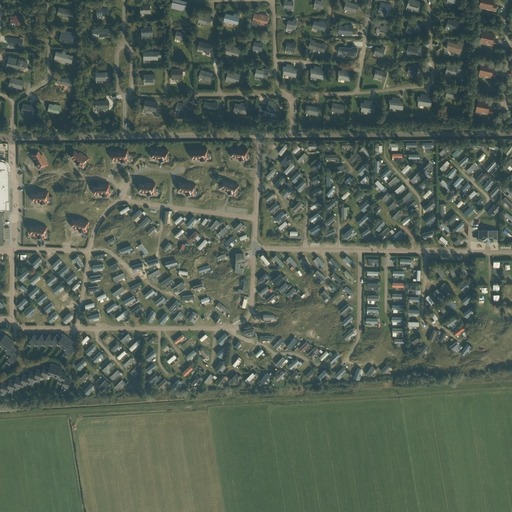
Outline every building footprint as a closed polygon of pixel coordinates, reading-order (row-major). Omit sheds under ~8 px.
[(172,0),(171,6),(185,9),(186,7),(185,6),(185,5),(186,5),(187,2),(179,0),(172,0)] [(284,0),(284,8),(292,9),(293,2),(287,1),(287,0),(284,0)] [(322,9),(324,0),(321,0),(321,1),(315,0),(314,7),(322,9)] [(412,0),(408,0),(407,7),(418,10),(420,2),(412,0)] [(480,0),(479,6),(479,8),(485,9),(495,11),(496,5),(492,4),(492,3),(492,0),(480,0)] [(356,12),(358,5),(346,2),(344,9),(356,12)] [(380,4),(378,11),(387,13),(388,10),(390,10),(391,7),(391,5),(389,5),(386,4),(381,2),(380,4)] [(140,14),(150,13),(150,3),(146,3),(146,6),(140,6),(140,14)] [(57,15),(72,18),(74,11),(59,8),(57,15)] [(225,14),(223,22),(233,24),(233,23),(237,24),(240,15),(234,14),(233,16),(225,14)] [(268,16),(265,15),(264,16),(254,14),(252,22),(258,24),(258,23),(266,25),(268,16)] [(23,18),(19,17),(15,15),(15,17),(12,17),(10,22),(23,26),(24,24),(21,23),(23,18)] [(212,17),(206,15),(205,17),(200,16),(198,22),(209,26),(212,17)] [(459,25),(455,24),(456,20),(453,19),(453,21),(448,19),(446,26),(454,29),(454,27),(458,28),(459,25)] [(295,29),(297,20),(294,20),(293,22),(288,21),(287,28),(295,29)] [(314,21),(312,28),(320,30),(321,28),(325,29),(326,22),(320,20),(319,22),(314,21)] [(419,31),(421,25),(414,22),(413,24),(408,23),(406,30),(415,32),(415,30),(419,31)] [(376,32),(388,35),(390,26),(384,24),(383,26),(378,25),(376,32)] [(352,33),(353,26),(345,25),(345,27),(339,26),(338,33),(347,34),(347,32),(352,33)] [(148,37),(152,37),(152,27),(145,27),(145,29),(141,29),(142,36),(148,36),(148,37)] [(94,32),(93,32),(93,38),(98,37),(98,36),(105,36),(105,37),(109,37),(109,29),(98,30),(94,30),(94,32)] [(60,40),(68,42),(69,41),(73,41),(72,42),(73,42),(73,38),(74,36),(74,33),(74,35),(70,34),(70,33),(61,31),(60,40)] [(183,40),(185,31),(182,31),(182,33),(176,32),(175,38),(183,40)] [(480,41),(480,43),(486,44),(496,47),(497,40),(494,40),(494,38),(495,36),(494,35),(494,34),(486,32),(486,33),(482,32),(480,41)] [(10,38),(8,44),(21,48),(23,40),(17,38),(16,39),(10,38)] [(311,40),(308,48),(318,51),(319,49),(324,51),(326,44),(322,43),(322,44),(315,42),(315,41),(311,40)] [(261,51),(263,42),(260,41),(260,43),(254,42),(253,49),(261,51)] [(200,42),(198,49),(206,51),(205,54),(208,55),(209,52),(211,45),(200,42)] [(294,52),(296,43),(293,42),(293,44),(287,43),(285,49),(294,52)] [(460,53),(463,43),(459,42),(458,44),(457,44),(448,42),(448,43),(446,50),(454,52),(460,53)] [(239,48),(233,47),(226,44),(225,48),(227,48),(225,54),(238,58),(239,52),(238,52),(239,48)] [(420,54),(422,46),(415,44),(414,47),(408,45),(407,52),(415,54),(416,52),(420,54)] [(339,47),(339,52),(343,53),(343,54),(354,55),(354,54),(356,54),(356,51),(357,51),(357,48),(352,47),(352,49),(339,47)] [(382,57),(385,48),(382,47),(381,49),(376,47),(374,54),(382,57)] [(109,50),(93,51),(93,52),(95,51),(95,59),(104,59),(109,59),(109,50)] [(54,59),(71,63),(73,56),(65,54),(66,52),(63,51),(62,55),(56,53),(54,59)] [(158,52),(143,52),(144,60),(158,60),(158,58),(161,58),(161,52),(158,52)] [(9,57),(7,65),(17,68),(17,65),(21,66),(26,67),(27,62),(9,57)] [(286,67),(283,66),(282,70),(284,71),(283,75),(295,77),(297,69),(292,68),(293,65),(287,64),(286,67)] [(462,68),(456,66),(453,65),(452,67),(447,66),(445,73),(456,75),(457,70),(461,71),(462,68)] [(479,74),(479,75),(485,77),(495,79),(496,73),(493,72),(493,71),(494,68),(493,68),(493,67),(493,66),(485,65),(481,65),(479,74)] [(314,69),(311,68),(310,72),(311,73),(310,77),(323,79),(325,71),(320,70),(320,67),(315,66),(314,69)] [(409,67),(407,74),(420,77),(423,68),(415,66),(415,68),(409,67)] [(185,71),(185,67),(180,67),(180,69),(171,69),(171,79),(182,79),(182,71),(185,71)] [(268,70),(262,68),(262,70),(256,69),(255,76),(263,78),(264,76),(267,77),(268,70)] [(342,71),(339,70),(338,74),(339,75),(338,79),(351,81),(352,73),(347,72),(348,69),(342,68),(342,71)] [(210,81),(213,74),(201,70),(199,77),(210,81)] [(377,70),(375,78),(382,80),(382,81),(387,83),(390,73),(389,73),(389,71),(385,70),(384,72),(377,70)] [(240,75),(237,74),(234,73),(233,75),(228,73),(226,80),(234,82),(236,78),(239,79),(240,75)] [(24,81),(11,77),(9,86),(17,88),(18,86),(22,87),(24,81)] [(57,83),(71,87),(73,79),(69,78),(65,77),(65,79),(58,78),(57,83)] [(452,89),(452,91),(447,89),(445,96),(458,100),(460,91),(452,89)] [(421,97),(418,97),(417,101),(418,101),(418,105),(430,106),(432,98),(426,98),(427,95),(421,94),(421,97)] [(393,100),(389,100),(389,104),(390,104),(390,108),(402,110),(403,102),(398,101),(399,98),(393,97),(393,100)] [(370,104),(370,101),(364,100),(364,103),(361,103),(360,107),(362,107),(361,111),(374,113),(375,105),(370,104)] [(144,105),(143,108),(144,108),(143,109),(156,112),(155,116),(159,117),(160,112),(156,111),(158,103),(145,101),(144,105)] [(263,101),(261,108),(262,108),(270,110),(270,109),(272,110),(272,111),(278,112),(278,113),(280,105),(280,106),(273,104),(271,104),(271,103),(263,101)] [(493,109),(490,108),(491,104),(489,104),(489,103),(481,101),(481,102),(478,101),(476,110),(482,111),(482,113),(492,115),(493,109)] [(177,102),(175,110),(180,111),(180,110),(183,111),(182,113),(186,114),(188,107),(186,106),(186,102),(184,102),(183,104),(177,102)] [(215,112),(217,102),(214,102),(214,104),(204,102),(203,109),(215,112)] [(247,107),(243,106),(244,104),(241,103),(240,105),(235,104),(234,111),(240,112),(240,113),(246,114),(247,107)] [(343,113),(345,106),(333,103),(331,110),(343,113)] [(36,107),(23,104),(21,112),(33,115),(36,107)] [(48,111),(56,112),(59,113),(61,106),(55,104),(54,105),(49,104),(48,111)] [(317,115),(319,108),(307,105),(305,113),(317,115)] [(275,146),(272,143),(265,150),(268,153),(275,146)] [(289,147),(286,144),(278,154),(281,156),(289,147)] [(371,154),(364,146),(361,149),(368,157),(371,154)] [(450,149),(447,146),(439,154),(442,157),(450,149)] [(462,149),(459,146),(452,154),(455,157),(462,149)] [(236,150),(231,149),(231,156),(236,157),(235,159),(239,159),(239,160),(243,161),(243,160),(247,160),(248,150),(237,148),(236,150)] [(157,151),(152,150),(151,158),(156,158),(156,160),(159,160),(159,161),(164,162),(164,161),(167,161),(168,151),(157,149),(157,151)] [(196,151),(191,151),(192,159),(197,159),(197,160),(200,160),(200,161),(205,160),(205,159),(208,159),(207,149),(196,149),(196,151)] [(78,153),(74,150),(70,157),(74,160),(73,161),(83,168),(89,158),(79,152),(78,153)] [(129,161),(128,150),(116,150),(116,152),(111,152),(112,160),(117,160),(117,162),(129,161)] [(41,155),(38,151),(32,155),(34,159),(33,160),(35,163),(34,163),(36,167),(37,167),(39,170),(48,164),(42,154),(41,155)] [(308,156),(304,153),(297,161),(300,164),(308,156)] [(358,156),(356,153),(348,160),(351,163),(358,156)] [(486,156),(483,154),(477,160),(480,162),(486,156)] [(289,159),(287,156),(280,163),(283,166),(289,159)] [(275,159),(273,157),(266,164),(269,166),(275,159)] [(469,160),(467,157),(459,164),(461,167),(469,160)] [(511,160),(510,159),(502,168),(505,171),(511,163),(511,160)] [(322,164),(320,160),(310,167),(312,171),(322,164)] [(450,164),(447,161),(440,169),(443,172),(450,164)] [(498,164),(494,161),(486,170),(490,173),(498,164)] [(9,210),(9,163),(0,163),(0,245),(3,245),(2,210),(9,210)] [(295,166),(292,163),(283,173),(287,176),(295,166)] [(430,166),(427,163),(422,170),(425,172),(430,166)] [(368,167),(364,164),(357,172),(362,177),(364,174),(363,173),(368,167)] [(477,166),(474,164),(466,172),(469,175),(477,166)] [(411,168),(408,165),(401,172),(404,174),(411,168)] [(457,171),(454,168),(447,176),(450,179),(457,171)] [(392,172),(389,169),(381,177),(386,182),(388,179),(387,177),(392,172)] [(275,173),(272,170),(265,178),(268,180),(275,173)] [(301,175),(298,172),(290,180),(295,184),(298,182),(296,180),(301,175)] [(485,176),(482,173),(475,181),(479,184),(485,176)] [(421,176),(418,174),(410,182),(413,184),(421,176)] [(369,179),(366,176),(360,182),(363,185),(369,179)] [(285,180),(282,177),(274,186),(277,189),(285,180)] [(321,180),(319,177),(311,182),(314,185),(321,180)] [(399,180),(396,177),(388,184),(391,187),(399,180)] [(464,180),(460,177),(453,185),(459,190),(462,186),(460,184),(464,180)] [(307,182),(304,179),(297,187),(300,189),(307,182)] [(384,187),(378,179),(375,182),(381,189),(384,187)] [(494,182),(490,179),(483,187),(486,191),(487,192),(490,189),(489,187),(494,182)] [(452,188),(442,180),(440,183),(449,191),(452,188)] [(228,183),(223,181),(220,188),(225,190),(224,191),(228,192),(227,193),(232,195),(232,194),(235,195),(239,186),(228,181),(228,183)] [(427,184),(424,181),(416,189),(419,192),(427,184)] [(144,184),(139,184),(138,192),(144,192),(143,194),(147,194),(147,195),(151,195),(151,194),(155,194),(156,184),(144,183),(144,184)] [(184,184),(179,183),(178,191),(183,192),(183,193),(186,194),(186,195),(190,196),(190,195),(194,195),(196,185),(185,183),(184,184)] [(111,195),(110,184),(98,185),(98,186),(93,187),(94,195),(99,194),(99,196),(111,195)] [(470,186),(467,184),(461,190),(464,193),(465,192),(470,186)] [(405,188),(403,185),(394,192),(397,195),(405,188)] [(293,189),(289,186),(282,195),(285,198),(293,189)] [(320,188),(311,194),(313,198),(322,192),(320,188)] [(335,191),(331,188),(326,195),(329,198),(335,191)] [(499,190),(496,188),(490,195),(493,198),(499,190)] [(432,193),(429,190),(423,197),(426,199),(432,193)] [(366,195),(364,191),(355,198),(358,202),(366,195)] [(457,194),(454,191),(446,199),(450,202),(457,194)] [(477,194),(474,191),(468,197),(471,200),(477,194)] [(49,203),(48,192),(37,192),(37,193),(32,194),(32,202),(37,202),(37,203),(49,203)] [(350,194),(348,192),(341,198),(343,200),(350,194)] [(391,195),(388,192),(381,201),(384,203),(391,195)] [(413,195),(410,192),(403,200),(406,202),(413,195)] [(274,196),(272,193),(265,199),(267,202),(274,196)] [(511,203),(505,197),(502,201),(511,208),(511,206),(511,203)] [(398,203),(395,200),(388,208),(391,211),(398,203)] [(336,204),(333,201),(325,208),(328,211),(336,204)] [(371,204),(368,201),(359,209),(364,213),(366,210),(365,209),(371,204)] [(435,203),(433,201),(424,209),(426,212),(433,206),(433,205),(435,203)] [(303,205),(299,202),(292,210),(295,213),(303,205)] [(418,205),(415,202),(407,209),(409,212),(418,205)] [(279,207),(276,204),(269,210),(271,213),(279,207)] [(474,209),(471,206),(463,214),(468,218),(471,215),(469,214),(474,209)] [(497,208),(494,206),(488,213),(490,216),(497,208)] [(129,209),(128,207),(119,213),(121,215),(129,209)] [(142,213),(140,210),(131,218),(133,221),(142,213)] [(403,213),(400,210),(392,218),(395,221),(403,213)] [(286,215),(282,212),(274,219),(279,224),(282,222),(280,220),(286,215)] [(321,217),(318,213),(310,220),(312,223),(321,217)] [(458,217),(455,214),(446,222),(450,225),(458,217)] [(336,218),(333,215),(324,223),(327,227),(336,218)] [(369,219),(366,215),(358,223),(361,226),(369,219)] [(436,219),(433,215),(425,222),(429,227),(432,224),(431,223),(436,219)] [(410,216),(401,222),(404,226),(413,219),(410,216)] [(183,219),(181,217),(174,223),(176,225),(183,219)] [(196,220),(193,217),(186,226),(190,230),(193,227),(192,225),(196,220)] [(150,221),(147,218),(138,226),(141,229),(150,221)] [(89,221),(78,219),(78,220),(72,219),(70,227),(76,228),(75,230),(87,232),(89,221)] [(219,223),(216,220),(209,229),(213,231),(219,223)] [(385,223),(381,220),(374,228),(379,233),(382,230),(380,229),(385,223)] [(287,225),(285,222),(278,228),(280,231),(287,225)] [(462,222),(454,230),(457,233),(465,226),(462,222)] [(241,223),(234,230),(237,232),(244,226),(241,223)] [(451,231),(443,223),(440,226),(449,233),(451,231)] [(47,227),(36,225),(35,227),(30,226),(29,234),(34,235),(34,236),(37,237),(37,238),(42,238),(46,238),(47,227)] [(319,229),(317,226),(310,232),(312,235),(319,229)] [(391,229),(388,226),(379,235),(382,238),(391,229)] [(154,227),(147,233),(149,236),(157,230),(154,227)] [(229,230),(226,227),(217,234),(220,238),(229,230)] [(371,230),(369,227),(363,232),(361,233),(364,237),(371,230)] [(511,231),(506,227),(503,230),(511,236),(511,231)] [(355,232),(352,228),(343,236),(346,239),(355,232)] [(184,232),(182,230),(174,237),(177,239),(184,232)] [(334,230),(325,234),(326,238),(336,234),(334,230)] [(401,230),(393,237),(396,240),(404,234),(401,230)] [(434,235),(432,230),(422,234),(424,239),(434,235)] [(497,230),(478,230),(478,241),(486,243),(487,242),(489,242),(489,243),(497,241),(497,230)] [(199,235),(195,232),(187,240),(190,243),(199,235)] [(233,236),(224,243),(227,247),(236,240),(233,236)] [(464,239),(461,236),(453,243),(456,247),(464,240),(466,243),(468,241),(465,238),(464,239)] [(448,242),(442,237),(439,239),(446,245),(445,246),(447,248),(449,245),(447,244),(448,242)] [(114,238),(106,242),(108,246),(116,241),(114,238)] [(208,242),(205,240),(198,248),(200,250),(208,242)] [(142,244),(138,246),(145,256),(148,253),(142,244)] [(172,246),(169,244),(163,251),(165,253),(172,246)] [(131,246),(120,250),(122,255),(133,250),(131,246)] [(245,265),(244,264),(245,262),(243,254),(236,253),(235,272),(243,273),(245,265)] [(270,263),(262,254),(259,256),(267,265),(270,263)] [(283,263),(275,254),(273,257),(280,266),(283,263)] [(297,265),(289,255),(286,258),(294,267),(297,265)] [(355,263),(346,255),(342,260),(346,264),(347,262),(352,266),(355,263)] [(310,267),(304,256),(301,257),(302,260),(307,269),(310,267)] [(324,264),(317,256),(314,258),(321,267),(324,264)] [(340,266),(331,256),(329,259),(337,269),(340,266)] [(84,266),(78,257),(74,260),(80,269),(84,266)] [(42,261),(39,258),(31,266),(35,270),(38,267),(37,266),(42,261)] [(62,262),(59,259),(51,267),(55,271),(58,268),(57,267),(62,262)] [(176,260),(164,264),(166,269),(178,265),(176,260)] [(118,263),(109,268),(111,272),(120,266),(118,263)] [(444,275),(438,266),(435,268),(441,277),(444,275)] [(69,269),(67,267),(61,272),(63,275),(69,269)] [(456,275),(451,267),(447,268),(452,276),(448,278),(450,281),(454,280),(452,277),(456,275)] [(469,274),(463,268),(461,270),(465,274),(463,276),(464,278),(469,274)] [(326,277),(317,269),(314,272),(323,280),(326,277)] [(354,277),(346,269),(343,271),(351,279),(354,277)] [(159,270),(148,276),(150,280),(161,274),(159,270)] [(29,273),(26,271),(19,278),(21,281),(29,273)] [(268,275),(265,272),(257,279),(260,282),(268,275)] [(342,279),(334,272),(331,275),(340,282),(342,279)] [(283,276),(280,273),(271,280),(274,284),(283,276)] [(40,277),(37,274),(29,282),(33,286),(36,283),(35,282),(40,277)] [(77,277),(74,274),(65,281),(70,286),(73,283),(71,282),(77,277)] [(124,274),(112,279),(114,283),(126,277),(124,274)] [(55,279),(53,276),(46,283),(49,286),(55,279)] [(172,281),(170,278),(160,284),(162,288),(172,281)] [(470,283),(467,279),(458,286),(462,291),(465,289),(464,287),(470,283)] [(186,285),(184,282),(172,290),(174,293),(186,285)] [(288,285),(285,282),(277,289),(280,292),(288,285)] [(451,291),(443,282),(441,284),(449,293),(451,291)] [(80,285),(77,283),(72,289),(74,292),(80,285)] [(64,287),(61,284),(53,291),(57,296),(60,293),(58,292),(64,287)] [(269,289),(267,286),(258,292),(261,295),(268,290),(270,292),(272,291),(270,288),(269,289)] [(125,291),(122,287),(113,294),(115,298),(125,291)] [(296,289),(293,287),(286,294),(288,297),(296,289)] [(39,291),(36,288),(28,296),(32,300),(35,297),(34,296),(39,291)] [(443,297),(436,288),(433,291),(439,299),(443,297)] [(155,293),(152,290),(144,297),(147,299),(155,293)] [(331,297),(324,290),(321,292),(328,299),(331,297)] [(67,291),(60,297),(62,300),(69,294),(67,291)] [(276,296),(274,293),(266,300),(268,303),(276,296)] [(471,296),(468,293),(460,300),(465,305),(468,302),(466,300),(471,296)] [(333,302),(336,305),(342,300),(344,302),(346,299),(342,294),(333,302)] [(47,297),(44,295),(37,302),(39,304),(47,297)] [(433,302),(427,295),(424,297),(430,304),(433,302)] [(133,297),(123,302),(126,306),(136,301),(133,297)] [(165,300),(162,297),(154,304),(157,307),(165,300)] [(456,306),(449,297),(444,301),(447,305),(449,303),(453,309),(456,306)] [(28,302),(25,299),(17,307),(21,311),(24,308),(23,307),(28,302)] [(182,307),(176,301),(168,311),(171,313),(177,307),(180,309),(182,307)] [(348,302),(346,304),(339,311),(342,314),(349,307),(351,310),(353,308),(348,302)] [(54,306),(50,303),(43,310),(47,315),(50,312),(49,310),(54,306)] [(117,307),(115,303),(106,310),(108,314),(117,307)] [(229,311),(219,303),(216,306),(227,314),(229,311)] [(447,312),(440,304),(438,307),(444,314),(447,312)] [(140,305),(131,312),(134,315),(142,308),(140,305)] [(473,309),(471,306),(462,313),(465,318),(469,315),(468,314),(473,309)] [(31,307),(24,314),(27,316),(33,310),(31,307)] [(209,309),(204,317),(209,321),(215,312),(209,309)] [(34,322),(38,319),(40,321),(45,317),(40,311),(31,319),(34,322)] [(155,313),(152,311),(146,321),(150,323),(155,313)] [(58,315),(55,312),(47,320),(51,325),(54,322),(53,320),(58,315)] [(128,315),(125,312),(116,319),(118,322),(128,315)] [(186,317),(180,312),(173,321),(176,323),(181,317),(184,319),(186,317)] [(73,316),(70,313),(62,321),(66,325),(69,322),(68,321),(73,316)] [(196,315),(193,313),(187,320),(191,322),(196,315)] [(169,317),(165,314),(158,322),(162,326),(165,323),(164,322),(169,317)] [(256,316),(253,314),(248,324),(252,325),(256,316)] [(353,317),(350,314),(341,323),(344,326),(353,317)] [(100,319),(99,315),(88,318),(90,323),(94,322),(93,321),(100,319)] [(403,317),(391,316),(391,325),(396,325),(397,321),(403,321),(403,317)] [(456,319),(454,316),(445,323),(447,326),(456,319)] [(465,328),(463,324),(452,332),(455,335),(465,328)] [(354,331),(351,328),(342,336),(345,340),(354,331)] [(436,331),(432,329),(428,340),(432,342),(436,333),(439,334),(440,331),(437,330),(436,331)] [(228,336),(225,333),(216,340),(221,345),(224,343),(222,341),(228,336)] [(64,334),(61,338),(57,343),(62,347),(69,338),(64,334)] [(128,334),(120,342),(123,345),(131,337),(128,334)] [(184,337),(182,334),(173,341),(175,343),(184,337)] [(2,338),(0,341),(0,344),(3,347),(10,338),(5,335),(2,338)] [(31,348),(35,343),(39,338),(34,335),(27,345),(28,344),(32,347),(31,348)] [(35,343),(40,347),(38,348),(39,348),(43,343),(42,343),(46,338),(42,335),(39,338),(35,343)] [(42,343),(43,343),(47,347),(46,348),(50,343),(54,338),(49,335),(46,338),(42,343)] [(50,343),(54,347),(53,348),(57,343),(61,338),(57,335),(54,338),(50,343)] [(194,344),(193,343),(198,338),(194,335),(187,344),(191,348),(194,344)] [(87,337),(81,343),(83,345),(90,339),(87,337)] [(298,340),(295,337),(287,345),(292,350),(295,347),(293,346),(298,340)] [(419,340),(417,337),(408,343),(410,346),(419,340)] [(8,351),(12,346),(15,342),(10,338),(3,347),(8,351)] [(67,350),(70,345),(73,342),(69,338),(62,347),(66,350),(67,350)] [(285,343),(280,338),(272,346),(275,349),(281,343),(283,345),(285,343)] [(309,344),(306,341),(298,348),(301,351),(309,344)] [(137,342),(129,350),(131,352),(140,345),(137,342)] [(93,343),(85,351),(88,354),(96,346),(93,343)] [(243,351),(249,355),(250,354),(248,352),(253,345),(250,343),(243,351)] [(120,346),(118,344),(110,350),(112,353),(120,346)] [(163,350),(167,355),(174,349),(169,344),(163,350)] [(427,347),(424,344),(417,354),(421,357),(427,347)] [(470,346),(466,344),(460,353),(463,356),(470,346)] [(67,359),(75,349),(70,345),(67,350),(66,350),(62,355),(63,356),(64,354),(68,357),(67,359)] [(89,354),(91,356),(100,347),(98,345),(89,354)] [(14,353),(16,349),(12,346),(8,351),(4,356),(5,354),(9,358),(10,358),(14,353)] [(209,355),(202,346),(198,349),(206,358),(209,355)] [(227,349),(224,346),(216,353),(220,358),(223,356),(222,354),(227,349)] [(319,349),(315,346),(307,354),(310,358),(319,349)] [(155,353),(153,349),(144,356),(148,361),(152,358),(150,357),(155,353)] [(196,353),(193,349),(185,357),(188,360),(196,353)] [(263,351),(261,349),(255,355),(257,357),(263,351)] [(329,353),(326,350),(319,357),(322,360),(329,353)] [(126,354),(124,351),(117,358),(119,361),(126,354)] [(339,355),(336,352),(329,360),(332,362),(339,355)] [(10,366),(18,356),(14,353),(10,358),(9,358),(5,363),(6,363),(7,361),(11,365),(10,366)] [(103,356),(99,353),(92,361),(95,364),(103,356)] [(176,357),(174,354),(167,360),(169,363),(176,357)] [(267,365),(266,363),(271,359),(268,356),(260,363),(264,368),(267,365)] [(285,360),(283,357),(275,364),(278,367),(285,360)] [(134,361),(131,358),(123,367),(126,369),(134,361)] [(240,360),(237,358),(232,365),(234,367),(240,360)] [(299,362),(296,358),(288,365),(291,369),(299,362)] [(86,362),(83,359),(75,367),(78,370),(86,362)] [(206,368),(201,361),(198,363),(204,370),(206,368)] [(224,363),(220,361),(214,370),(218,373),(224,363)] [(246,370),(252,363),(249,361),(243,368),(246,370)] [(156,366),(153,362),(144,368),(147,372),(156,366)] [(174,368),(176,370),(178,369),(180,371),(185,366),(183,364),(182,365),(180,362),(174,368)] [(113,366),(111,363),(102,371),(105,374),(113,366)] [(47,374),(48,374),(53,376),(56,365),(51,364),(49,368),(47,374)] [(389,367),(386,364),(380,371),(383,373),(389,367)] [(59,378),(61,371),(62,367),(56,365),(53,376),(59,378)] [(192,368),(189,365),(182,372),(185,375),(192,368)] [(46,380),(48,374),(47,374),(49,368),(44,366),(43,371),(41,377),(46,378),(45,380),(46,380)] [(140,369),(138,366),(130,374),(133,377),(140,369)] [(374,368),(371,366),(365,374),(369,377),(374,368)] [(345,370),(342,367),(334,374),(339,379),(341,377),(340,375),(345,370)] [(39,383),(41,377),(43,371),(37,369),(36,373),(34,379),(39,381),(39,383)] [(314,371),(312,369),(305,376),(307,379),(314,371)] [(298,373),(295,370),(290,376),(292,379),(298,373)] [(63,384),(65,377),(66,373),(61,371),(59,378),(57,384),(58,382),(63,384)] [(120,374),(118,371),(110,379),(112,381),(120,374)] [(284,374),(281,371),(274,378),(277,381),(284,374)] [(32,386),(34,379),(36,373),(30,372),(29,376),(27,382),(32,384),(32,386)] [(255,375),(252,372),(244,380),(247,383),(255,375)] [(89,376),(86,373),(78,380),(81,383),(89,376)] [(157,376),(154,373),(146,380),(149,383),(154,379),(156,382),(159,379),(156,377),(157,376)] [(213,375),(210,373),(204,381),(207,384),(213,375)] [(239,376),(236,373),(229,381),(232,384),(239,376)] [(269,375),(266,373),(260,380),(263,383),(269,375)] [(25,388),(27,382),(29,376),(23,374),(22,379),(20,385),(26,386),(25,388)] [(225,377),(222,374),(216,383),(219,386),(225,377)] [(200,377),(197,375),(191,383),(193,385),(200,377)] [(18,391),(20,385),(22,379),(17,377),(15,381),(13,387),(14,388),(19,389),(18,391)] [(67,391),(70,379),(65,377),(63,384),(61,390),(62,388),(67,389),(66,391),(67,391)] [(167,381),(164,378),(157,385),(159,388),(167,381)] [(129,387),(132,390),(139,382),(136,379),(129,387)] [(180,382),(177,379),(170,387),(173,390),(180,382)] [(12,394),(14,388),(13,387),(15,381),(10,380),(8,384),(6,390),(7,390),(12,392),(11,394),(12,394)] [(109,384),(105,381),(98,389),(101,393),(109,384)] [(125,384),(122,381),(115,388),(117,391),(125,384)] [(5,396),(7,390),(6,390),(8,384),(3,382),(0,391),(0,392),(5,395),(5,396)] [(94,387),(91,384),(83,392),(88,397),(91,393),(89,392),(94,387)]
